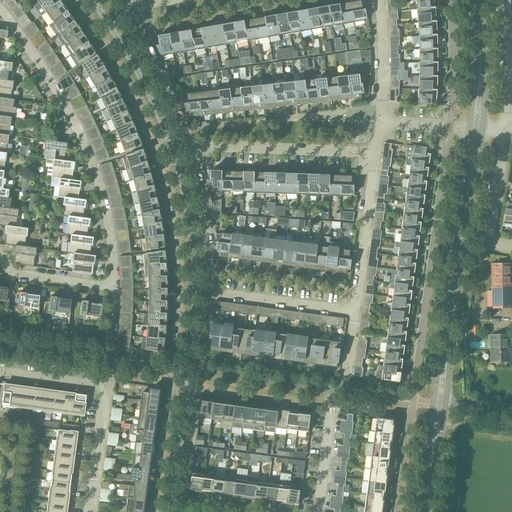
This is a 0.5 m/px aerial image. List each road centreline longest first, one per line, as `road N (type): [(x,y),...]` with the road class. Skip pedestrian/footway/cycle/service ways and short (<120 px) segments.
road 1 (residential): [(114,291),(103,191),(74,117),(0,7)]
road 2 (residential): [(356,311),(211,294),(191,151)]
road 3 (tertiary): [(439,404),(478,131)]
road 4 (residential): [(89,511),(108,383),(0,368)]
road 5 (residential): [(376,154),(191,151)]
road 6 (residential): [(356,311),(376,154)]
road 7 (residential): [(191,151),(138,10)]
road 8 (unclassified): [(503,131),(509,0)]
road 9 (tertiary): [(478,131),(476,0)]
road 10 (residential): [(381,126),(379,0)]
road 11 (residential): [(114,291),(13,277),(0,262)]
road 12 (residential): [(319,511),(333,391)]
